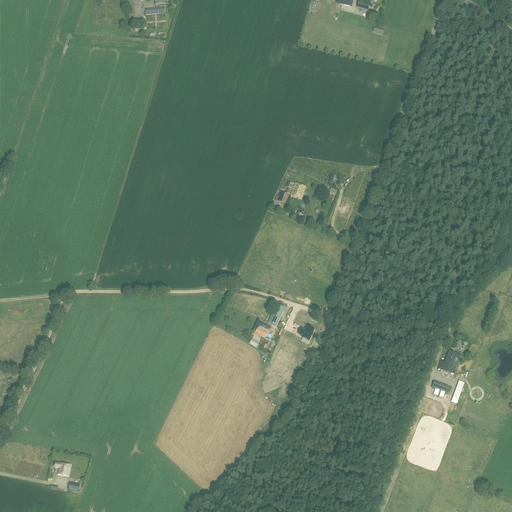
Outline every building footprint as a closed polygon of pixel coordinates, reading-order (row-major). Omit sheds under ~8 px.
[(140,0),(127,0),(130,25),(143,24),(140,0)] [(372,8),(374,1),(376,2),(377,1),(377,0),(365,0),(365,2),(359,1),(357,9),(368,12),(369,8),(372,8)] [(306,187),(295,183),(294,186),(292,186),(292,185),(288,183),(287,187),(288,188),(286,193),(289,194),(290,190),(292,191),(291,195),(301,199),(306,187)] [(289,195),(284,193),(281,202),(286,204),(289,195)] [(284,308),(278,305),(273,315),(274,315),(270,323),(276,326),(284,308)] [(267,337),(271,327),(260,322),(256,332),(267,337)] [(311,339),(315,327),(309,325),(308,328),(306,327),(303,325),(300,331),(305,333),(304,336),(311,339)] [(438,368),(454,374),(461,355),(458,354),(461,346),(462,342),(456,340),(453,348),(456,349),(454,353),(450,351),(446,362),(441,361),(438,368)] [(460,379),(452,401),(458,404),(467,382),(460,379)] [(69,464),(55,462),(55,467),(60,468),(59,474),(68,476),(69,464)] [(80,484),(69,483),(68,491),(78,493),(80,484)]
